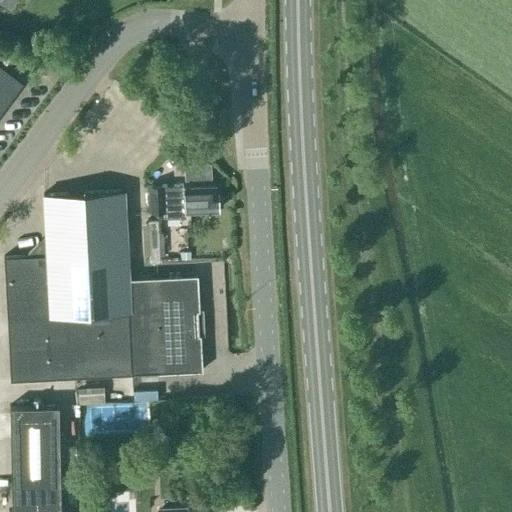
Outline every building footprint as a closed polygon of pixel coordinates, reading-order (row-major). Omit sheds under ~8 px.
[(0,106),(21,79),(0,63),(0,106)] [(211,163),(184,164),(184,180),(211,179),(211,163)] [(215,183),(149,186),(149,211),(163,211),(164,217),(185,216),(185,210),(218,209),(217,191),(215,191),(215,183)] [(46,254),(4,256),(10,379),(202,370),(200,334),(198,334),(197,310),(199,310),(197,274),(128,277),(123,189),(43,194),(46,254)] [(159,214),(144,214),(145,253),(161,253),(159,214)] [(59,511),(60,506),(57,506),(57,489),(59,489),(58,405),(10,406),(11,490),(14,490),(14,507),(12,507),(11,511),(59,511)]
